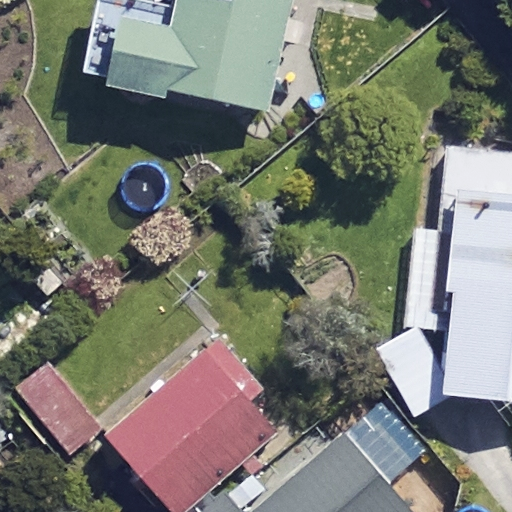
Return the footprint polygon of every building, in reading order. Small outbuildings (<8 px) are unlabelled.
[(168,0),(164,20),(92,4),(78,65),(261,107),(285,0),(168,0)] [(402,316),(363,340),(409,412),(447,388),(511,393),(511,150),(445,144),(437,227),(410,224),(402,316)] [(131,200),(106,165),(54,203),(79,238),(131,200)] [(284,420),(211,332),(102,424),(175,511),(284,420)] [(103,426),(48,357),(13,384),(68,454),(103,426)] [(416,511),(443,489),(420,461),(385,491),(331,429),(237,510),(214,484),(182,511),(416,511)]
